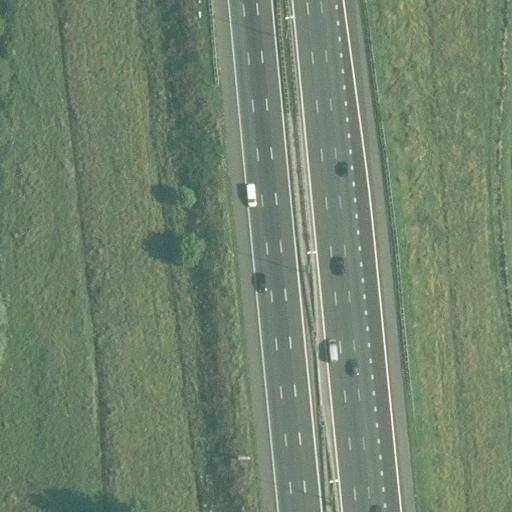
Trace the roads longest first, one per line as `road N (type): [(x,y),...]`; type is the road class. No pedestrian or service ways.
road 1 (motorway): [(246,0),(300,511)]
road 2 (motorway): [(360,511),(311,0)]
